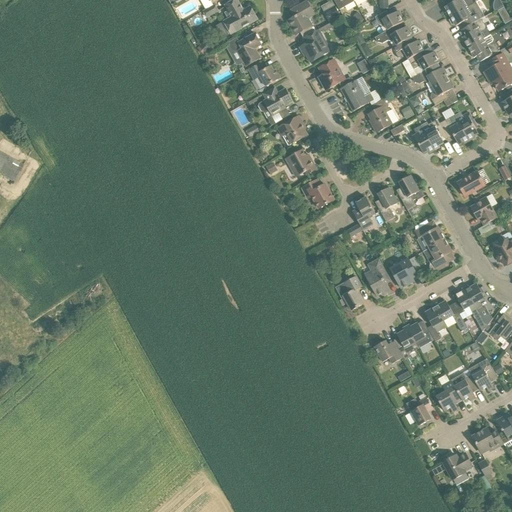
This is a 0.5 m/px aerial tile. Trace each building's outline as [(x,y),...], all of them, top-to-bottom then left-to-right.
[(231,35),(249,25),(258,20),(251,7),(244,11),(237,0),(235,0),(225,6),(228,12),(225,13),(228,19),(223,22),(231,35)] [(334,0),(340,10),(355,2),(353,0),(334,0)] [(389,9),(388,0),(382,0),(379,0),(380,10),(389,9)] [(471,6),(477,3),(475,0),(458,0),(445,7),(446,9),(444,12),(447,16),(450,16),(451,17),(471,5),(471,6)] [(315,16),(312,11),(308,2),(297,8),(301,14),(288,21),(293,29),(291,30),(294,35),(295,34),(296,36),(313,26),(309,19),(315,16)] [(482,11),(482,12),(477,3),(471,6),(471,5),(451,17),(452,18),(450,21),(452,25),(455,25),(456,27),(462,23),(465,28),(482,19),(486,17),(482,11)] [(207,19),(219,12),(215,5),(203,12),(207,19)] [(330,21),(340,15),(336,7),(325,13),(330,21)] [(373,16),(378,10),(373,7),(368,13),(373,16)] [(511,21),(511,20),(504,7),(498,11),(506,24),(511,21)] [(364,20),(358,12),(353,17),(359,25),(364,20)] [(388,31),(395,27),(404,22),(402,18),(403,18),(400,13),(399,13),(398,12),(389,17),(387,12),(376,18),(380,26),(384,26),(385,26),(388,31)] [(486,28),(482,19),(465,28),(462,30),(465,36),(463,38),(469,48),(488,37),(485,31),(486,30),(486,28)] [(397,46),(407,41),(412,37),(410,34),(412,33),(409,28),(408,29),(407,27),(398,32),(395,27),(388,31),(376,38),(378,43),(383,44),(389,41),(392,42),(394,41),(397,46)] [(311,63),(320,58),(332,51),(320,29),(304,39),(308,47),(303,50),(311,63)] [(246,67),(252,64),(260,59),(255,50),(262,45),(255,34),(240,42),(237,38),(227,44),(231,52),(238,53),(246,67)] [(500,51),(495,43),(493,42),(494,39),(491,35),(488,37),(469,48),(474,58),(480,55),(484,61),(500,51)] [(409,60),(423,52),(424,51),(422,48),(423,47),(420,42),(419,43),(418,41),(410,46),(407,41),(397,46),(393,49),(399,59),(405,55),(409,60)] [(205,56),(211,49),(204,42),(198,49),(205,56)] [(361,47),(364,52),(370,49),(367,44),(361,47)] [(417,76),(431,68),(440,63),(438,59),(439,59),(436,53),(435,54),(434,52),(425,57),(423,52),(409,60),(414,70),(417,76)] [(500,92),(511,84),(511,66),(504,53),(490,61),(493,68),(485,73),(490,82),(493,80),(500,92)] [(209,64),(209,65),(216,65),(215,55),(209,56),(209,57),(207,57),(207,64),(209,64)] [(321,81),(327,91),(339,84),(347,80),(335,60),(320,68),(326,79),(321,81)] [(364,61),(357,64),(363,74),(369,70),(364,61)] [(266,87),(272,84),(281,79),(276,70),(274,71),(272,67),(265,70),(261,63),(248,71),(255,81),(260,78),(266,87)] [(433,87),(448,78),(446,75),(448,74),(445,69),(444,70),(443,68),(434,73),(431,68),(417,76),(412,78),(415,83),(420,84),(425,82),(428,83),(430,82),(433,87)] [(354,112),(378,99),(375,92),(371,94),(362,78),(350,85),(342,89),(341,89),(354,112)] [(445,93),(454,89),(453,87),(454,86),(451,81),(450,82),(448,78),(433,87),(436,93),(432,95),(431,98),(436,106),(444,101),(448,99),(445,93)] [(342,89),(350,85),(347,80),(339,84),(342,89)] [(280,96),(275,88),(263,94),(266,100),(263,101),(264,102),(260,104),(259,107),(262,112),(264,113),(269,121),(288,111),(287,109),(285,106),(293,101),(288,92),(280,96)] [(511,90),(506,94),(509,100),(502,104),(509,116),(511,113),(511,90)] [(459,101),(456,95),(449,99),(448,99),(444,101),(447,107),(459,101)] [(409,103),(406,97),(400,100),(403,106),(409,103)] [(409,99),(413,107),(418,104),(414,97),(409,99)] [(372,125),(377,133),(393,124),(387,113),(391,111),(384,100),(372,106),(375,111),(370,114),(375,124),(372,125)] [(425,111),(421,105),(415,109),(419,115),(425,111)] [(407,120),(415,116),(410,106),(402,111),(407,120)] [(475,123),(469,113),(469,112),(457,119),(470,141),(475,138),(474,137),(479,134),(473,124),(475,123)] [(292,145),(299,141),(308,136),(303,126),(304,125),(299,116),(277,129),(282,137),(287,135),(292,145)] [(470,141),(457,119),(456,116),(450,119),(450,118),(440,124),(444,131),(449,139),(454,136),(459,145),(464,143),(465,144),(470,141)] [(444,131),(440,124),(438,120),(429,125),(431,129),(425,132),(435,151),(440,148),(440,146),(444,144),(439,134),(444,131)] [(251,137),(260,132),(256,125),(247,130),(251,137)] [(394,137),(403,132),(406,130),(403,125),(391,131),(394,137)] [(430,154),(435,151),(425,132),(419,135),(418,133),(412,137),(417,145),(419,144),(424,155),(429,152),(430,154)] [(307,157),(306,156),(303,151),(286,160),(296,179),(306,173),(307,175),(317,170),(312,160),(309,161),(306,157),(307,157)] [(22,169),(0,156),(0,173),(15,183),(22,169)] [(271,175),(274,173),(273,169),(276,168),(274,163),(266,167),(271,175)] [(499,170),(506,181),(511,178),(506,166),(499,170)] [(458,184),(465,197),(485,185),(478,172),(458,184)] [(397,191),(408,211),(409,210),(412,208),(417,206),(414,201),(417,199),(418,200),(426,196),(422,190),(420,191),(411,176),(399,182),(402,188),(397,191)] [(316,205),(317,205),(319,209),(334,200),(326,185),(322,187),(318,180),(302,190),(308,200),(313,197),(315,200),(313,200),(316,205)] [(390,208),(399,203),(390,188),(378,194),(381,200),(376,203),(387,223),(395,218),(390,208)] [(371,219),(377,216),(367,198),(357,204),(360,209),(353,213),(360,224),(364,231),(374,225),(371,219)] [(484,226),(499,218),(488,199),(471,208),(479,221),(481,220),(484,226)] [(434,222),(429,224),(427,221),(417,226),(419,229),(415,232),(419,240),(418,240),(424,252),(446,240),(439,228),(437,228),(434,222)] [(352,238),(364,231),(360,224),(348,231),(352,238)] [(20,228),(13,233),(27,251),(33,246),(20,228)] [(409,241),(406,236),(401,239),(404,244),(409,241)] [(511,239),(509,241),(509,240),(493,249),(500,262),(503,260),(506,266),(511,262),(511,239)] [(430,264),(433,262),(437,270),(453,260),(449,254),(452,252),(446,240),(424,252),(430,264)] [(409,280),(418,275),(409,258),(391,269),(402,289),(411,284),(409,280)] [(386,284),(392,281),(379,259),(368,265),(371,271),(365,274),(378,297),(384,293),(385,295),(391,291),(386,284)] [(364,304),(357,291),(363,287),(357,276),(336,288),(342,299),(345,297),(352,311),(364,304)] [(480,301),(485,298),(477,284),(467,290),(479,311),(484,308),(480,301)] [(485,323),(479,311),(467,290),(456,296),(461,305),(456,307),(463,320),(473,314),(483,332),(488,325),(485,323)] [(456,307),(451,310),(447,301),(436,307),(444,322),(445,321),(448,328),(457,323),(462,332),(468,329),(463,320),(456,307)] [(447,328),(444,322),(436,307),(426,313),(433,326),(428,329),(434,340),(436,343),(442,339),(438,333),(447,328)] [(506,341),(510,336),(511,334),(511,324),(511,325),(511,323),(511,319),(505,314),(489,334),(498,341),(501,337),(506,341)] [(434,340),(428,329),(424,321),(419,324),(418,323),(408,329),(419,349),(421,348),(428,344),(434,340)] [(410,355),(419,349),(408,329),(397,335),(404,347),(399,350),(404,358),(405,361),(406,360),(411,357),(410,355)] [(395,342),(389,345),(386,341),(375,347),(384,363),(390,360),(392,365),(404,358),(399,350),(395,342)] [(451,356),(448,350),(443,353),(446,359),(451,356)] [(470,371),(480,389),(481,391),(487,388),(489,392),(495,388),(492,383),(499,379),(488,359),(469,369),(470,371)] [(500,364),(493,368),(498,376),(505,372),(500,364)] [(473,393),(480,389),(470,371),(451,381),(462,400),(463,402),(469,398),(471,402),(476,399),(473,393)] [(437,379),(441,385),(448,380),(445,374),(437,379)] [(422,385),(418,378),(413,381),(417,388),(422,385)] [(462,400),(451,381),(450,382),(442,386),(440,387),(444,393),(436,397),(445,412),(451,409),(453,412),(458,409),(455,403),(462,400)] [(433,409),(428,401),(426,398),(418,403),(416,399),(407,404),(419,426),(432,419),(428,412),(433,409)] [(511,417),(510,414),(497,421),(506,438),(502,440),(505,445),(506,448),(511,445),(511,417)] [(502,440),(497,432),(491,435),(488,429),(473,437),(483,455),(490,451),(491,453),(505,445),(502,440)] [(474,468),(471,463),(466,454),(454,460),(453,458),(444,463),(454,481),(468,473),(467,472),(474,468)] [(485,476),(488,481),(494,478),(492,475),(494,474),(486,460),(478,464),(485,476)] [(492,489),(488,481),(485,476),(480,479),(487,492),(492,489)] [(454,508),(456,511),(466,511),(467,511),(462,503),(454,508)]
